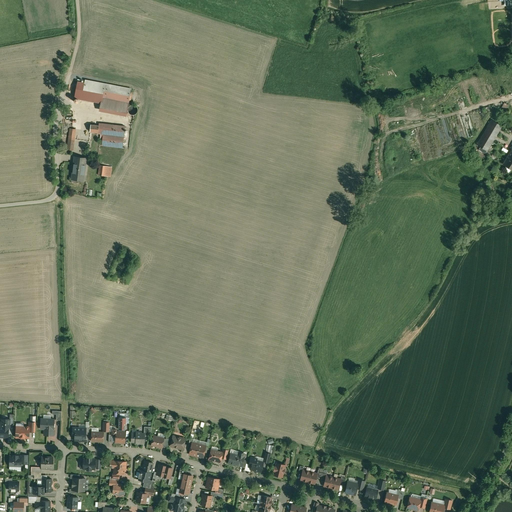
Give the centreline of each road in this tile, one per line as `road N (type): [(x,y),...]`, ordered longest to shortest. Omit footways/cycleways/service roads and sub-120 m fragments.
road 1 (track): [(59,190),(62,448)]
road 2 (unclassified): [(0,207),(47,202),(59,190),(59,115),(80,30),(78,0)]
